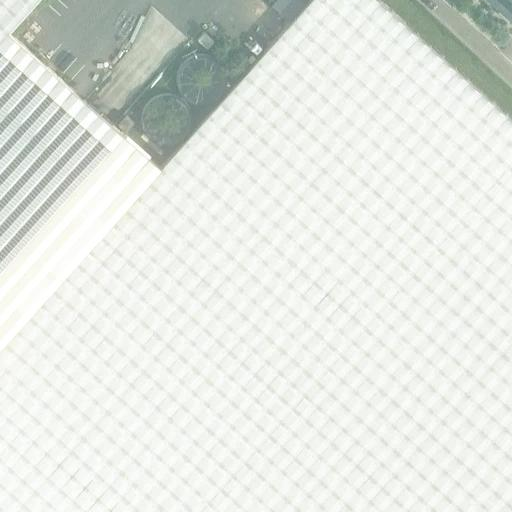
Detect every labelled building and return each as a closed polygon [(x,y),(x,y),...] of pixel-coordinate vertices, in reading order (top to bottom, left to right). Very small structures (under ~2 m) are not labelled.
[(0,511),(511,511),(511,120),(377,0),(309,0),(307,3),(288,23),(161,165),(0,346),(0,511)] [(0,0),(0,43),(11,31),(38,0),(0,0)] [(303,0),(277,0),(271,7),(288,23),(307,3),(303,0)] [(511,0),(491,0),(511,18),(511,0)] [(0,346),(161,165),(49,65),(50,63),(49,58),(43,52),(37,52),(36,53),(11,31),(0,43),(0,346)] [(204,32),(197,40),(206,48),(213,40),(204,32)]
